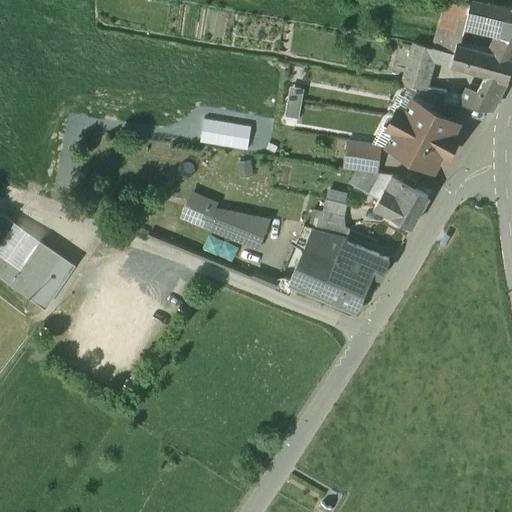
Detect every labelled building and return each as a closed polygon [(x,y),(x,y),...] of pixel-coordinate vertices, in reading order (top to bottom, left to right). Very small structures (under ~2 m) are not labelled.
[(491,4),(474,0),(470,0),(470,4),(464,26),(470,27),(471,22),(500,27),(490,52),(511,58),(511,9),(506,8),(506,7),(491,4)] [(470,4),(445,4),(432,48),(437,49),(453,54),(456,44),(460,45),(464,26),(470,4)] [(432,48),(413,43),(407,65),(401,86),(426,91),(437,49),(432,48)] [(511,58),(490,52),(460,45),(456,44),(453,54),(450,67),(484,76),(478,92),(500,96),(507,83),(511,66),(511,58)] [(302,118),(308,89),(293,86),(288,115),(302,118)] [(478,92),(467,90),(459,106),(464,107),(492,112),(496,105),(500,96),(478,92)] [(459,106),(443,103),(445,95),(437,93),(431,110),(456,123),(464,107),(459,106)] [(431,110),(412,101),(405,115),(396,111),(387,129),(396,133),(388,148),(411,160),(414,155),(436,166),(440,157),(447,161),(459,137),(452,134),(457,123),(456,123),(431,110)] [(378,146),(350,142),(346,170),(356,171),(374,173),(378,146)] [(374,173),(356,171),(349,184),(369,195),(381,174),(374,173)] [(403,183),(391,176),(381,174),(369,195),(378,200),(373,208),(411,229),(429,197),(414,189),(417,184),(406,178),(403,183)] [(180,218),(209,230),(211,223),(214,212),(187,201),(180,218)] [(346,205),(325,201),(322,213),(325,214),(343,217),(346,205)] [(269,219),(214,212),(211,223),(209,230),(242,244),(258,250),(269,219)] [(0,213),(0,267),(6,258),(0,254),(0,242),(14,223),(0,213)] [(343,217),(325,214),(322,230),(345,236),(347,229),(345,228),(343,217)] [(76,265),(14,223),(0,242),(0,254),(6,258),(0,267),(0,277),(10,284),(9,284),(46,309),(76,265)] [(322,230),(316,229),(308,247),(337,259),(344,241),(345,241),(347,236),(345,236),(322,230)] [(345,241),(344,241),(337,259),(369,273),(369,274),(380,279),(388,259),(345,241)] [(337,259),(308,247),(293,284),(354,310),(369,274),(369,273),(337,259)] [(288,295),(293,284),(276,277),(271,289),(288,295)]
